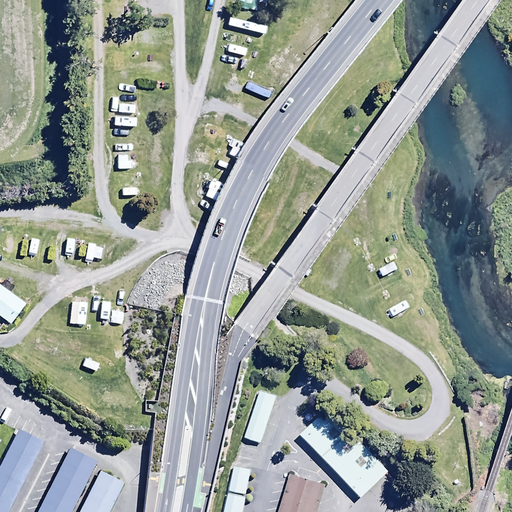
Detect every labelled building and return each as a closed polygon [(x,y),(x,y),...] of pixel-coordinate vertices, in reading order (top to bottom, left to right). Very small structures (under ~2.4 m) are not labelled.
[(22,303),(0,284),(0,315),(7,321),(22,303)] [(282,401),(264,397),(252,444),(270,449),(282,401)] [(334,413),(308,438),(365,499),(391,474),(334,413)] [(0,511),(7,511),(44,439),(18,427),(0,463),(0,511)] [(77,511),(100,467),(75,455),(46,511),(77,511)] [(252,511),(260,479),(238,474),(228,511),(252,511)] [(120,511),(132,490),(105,477),(87,511),(120,511)] [(328,511),(335,490),(294,478),(283,511),(328,511)]
